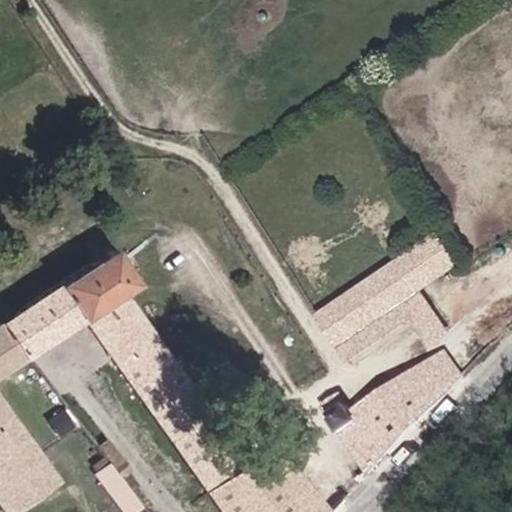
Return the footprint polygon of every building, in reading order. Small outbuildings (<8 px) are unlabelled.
[(93,268),(0,329),(0,354),(13,371),(73,334),(143,426),(166,457),(207,511),(298,511),(264,466),(233,485),(107,312),(120,304),(93,268)] [(328,331),(349,360),(415,313),(433,338),(448,328),(410,273),(387,289),(398,306),(365,329),(354,313),(328,331)] [(387,289),(354,313),(365,329),(398,306),(387,289)] [(372,469),(465,375),(447,350),(360,410),(345,391),(329,403),(372,469)] [(0,380),(13,371),(0,354),(0,511),(21,511),(40,499),(0,442),(0,380)] [(166,457),(143,426),(125,438),(146,469),(166,457)] [(123,511),(130,511),(140,506),(110,458),(95,467),(123,511)]
